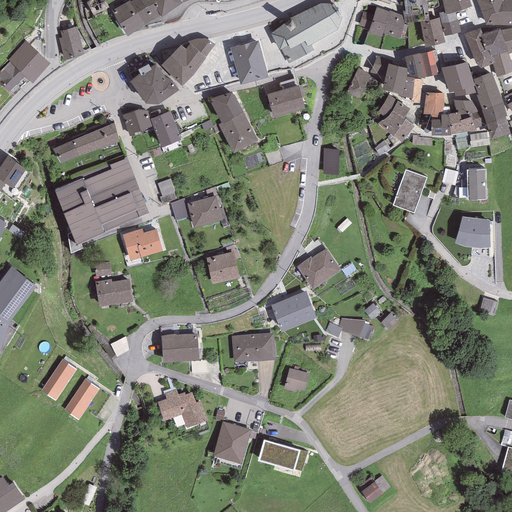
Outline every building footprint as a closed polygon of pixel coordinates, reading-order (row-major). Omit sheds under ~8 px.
[(99,0),(91,4),(102,26),(110,22),(108,18),(117,14),(109,0),(99,0)] [(145,0),(139,4),(152,27),(168,17),(157,0),(145,0)] [(157,0),(168,17),(169,20),(192,7),(190,4),(187,0),(157,0)] [(476,0),(455,0),(449,3),(452,13),(454,18),(463,15),(480,8),(476,0)] [(509,0),(486,0),(484,1),(494,27),(510,1),(509,0)] [(511,0),(510,1),(494,27),(511,26),(511,0)] [(138,3),(120,13),(135,38),(153,28),(152,27),(139,4),(138,3)] [(293,31),(279,38),(286,52),(289,50),(298,67),(322,54),(319,47),(342,35),(349,22),(341,7),(327,7),(300,22),(290,27),(293,31)] [(398,14),(384,10),(382,16),(377,29),(376,32),(391,37),(391,35),(398,14)] [(368,26),(377,29),(382,16),(372,12),(368,26)] [(444,15),(446,20),(448,27),(465,23),(463,15),(454,18),(452,13),(444,15)] [(414,20),(398,14),(391,35),(407,40),(414,20)] [(446,20),(427,25),(434,51),(453,46),(451,40),(448,27),(446,20)] [(468,35),(465,23),(448,27),(451,40),(468,35)] [(59,38),(65,58),(83,53),(76,28),(61,32),(62,38),(59,38)] [(489,32),(472,38),(484,73),(501,67),(498,60),(491,39),(489,32)] [(507,33),(491,39),(498,60),(511,54),(511,46),(508,35),(507,33)] [(28,39),(11,59),(13,61),(28,74),(37,82),(54,62),(28,39)] [(203,43),(199,47),(213,59),(222,49),(214,42),(203,43)] [(266,44),(239,52),(249,86),(276,78),(266,44)] [(192,70),(198,76),(213,59),(199,47),(199,46),(194,52),(192,70)] [(192,70),(194,52),(188,47),(170,67),(190,85),(198,76),(192,70)] [(442,53),(428,57),(434,79),(434,81),(449,77),(442,53)] [(427,54),(412,58),(417,76),(434,79),(428,57),(427,54)] [(511,54),(498,60),(501,67),(505,79),(511,76),(511,54)] [(397,63),(382,58),(377,74),(393,79),(396,67),(397,63)] [(11,91),(28,74),(13,61),(3,71),(0,68),(0,83),(1,82),(11,91)] [(475,63),(450,71),(458,95),(462,93),(483,87),(475,63)] [(150,97),(174,78),(164,66),(140,84),(150,97)] [(414,71),(396,67),(393,79),(391,89),(409,92),(412,80),(414,71)] [(359,69),(346,94),(358,100),(371,76),(359,69)] [(186,94),(174,78),(150,97),(155,105),(173,104),(186,94)] [(501,78),(483,84),(491,108),(509,102),(501,78)] [(421,81),(412,80),(409,92),(420,94),(421,82),(421,81)] [(426,106),(429,83),(421,82),(420,94),(418,106),(426,106)] [(305,87),(275,97),(283,119),(312,110),(305,87)] [(483,87),(462,93),(464,100),(485,94),(483,87)] [(240,93),(219,103),(230,126),(225,128),(238,155),(263,143),(240,93)] [(378,112),(386,119),(397,102),(389,95),(378,112)] [(452,96),(433,96),(433,116),(439,116),(439,123),(441,123),(450,123),(450,116),(452,116),(452,96)] [(386,119),(378,125),(393,137),(405,120),(404,119),(410,110),(397,102),(386,119)] [(511,109),(509,102),(491,108),(495,120),(511,114),(511,109)] [(480,104),(462,104),(465,115),(468,115),(469,120),(479,118),(487,116),(480,104)] [(151,113),(133,119),(138,135),(157,129),(151,113)] [(511,134),(511,114),(495,120),(502,138),(511,134)] [(177,115),(160,122),(171,149),(188,142),(177,115)] [(465,115),(459,116),(460,134),(471,133),(469,120),(468,115),(465,115)] [(492,128),(488,115),(487,116),(479,118),(482,131),(492,128)] [(452,116),(450,116),(450,123),(441,123),(441,135),(460,134),(459,116),(452,116)] [(482,131),(479,118),(469,120),(471,133),(482,131)] [(405,120),(393,137),(402,143),(414,126),(405,120)] [(110,126),(54,149),(61,165),(116,142),(110,126)] [(496,135),(477,138),(479,151),(498,148),(496,135)] [(342,150),(328,150),(329,173),(343,173),(342,150)] [(36,172),(16,159),(0,183),(0,189),(7,195),(13,186),(23,192),(36,172)] [(111,172),(55,193),(72,238),(68,240),(74,255),(82,252),(79,243),(149,217),(128,159),(109,166),(111,172)] [(465,160),(454,159),(453,170),(465,170),(465,160)] [(427,178),(406,170),(393,206),(414,214),(427,178)] [(457,186),(459,172),(447,170),(444,184),(457,186)] [(494,173),(476,174),(477,202),(495,201),(494,173)] [(165,203),(178,198),(171,179),(158,184),(165,203)] [(215,198),(188,206),(194,228),(221,220),(215,198)] [(179,224),(191,220),(184,201),(172,205),(179,224)] [(13,225),(0,215),(0,249),(0,250),(13,231),(11,229),(13,225)] [(490,221),(462,218),(455,244),(465,248),(480,249),(491,248),(490,221)] [(149,232),(130,237),(137,263),(170,254),(164,231),(150,235),(149,232)] [(341,271),(326,249),(312,259),(310,257),(295,267),(312,291),(341,271)] [(233,253),(206,259),(212,284),(239,279),(233,253)] [(108,264),(97,265),(97,270),(95,270),(96,277),(110,275),(108,264)] [(46,289),(26,275),(17,286),(15,284),(0,304),(0,347),(12,351),(19,325),(46,289)] [(129,279),(96,283),(99,307),(132,303),(129,279)] [(307,293),(273,306),(282,329),(316,316),(307,293)] [(482,318),(496,321),(500,305),(486,302),(482,318)] [(373,304),(364,310),(371,319),(379,313),(373,304)] [(390,314),(381,322),(388,330),(397,322),(390,314)] [(365,321),(341,318),(338,326),(342,328),(341,331),(368,339),(372,326),(364,324),(365,321)] [(338,326),(329,323),(325,332),(338,338),(341,331),(342,328),(338,326)] [(272,334),(232,337),(234,362),(274,360),(272,334)] [(196,335),(162,337),(163,363),(198,361),(196,335)] [(128,340),(119,343),(117,337),(110,339),(117,360),(132,355),(128,340)] [(79,368),(64,358),(44,388),(59,398),(79,368)] [(309,375),(289,369),(283,389),(303,395),(309,375)] [(102,387),(87,377),(67,408),(82,418),(102,387)] [(172,402),(162,405),(169,425),(190,418),(193,429),(212,423),(207,406),(203,407),(200,396),(193,398),(192,395),(186,397),(184,390),(169,395),(172,402)] [(511,399),(508,398),(503,416),(511,418),(511,399)] [(257,432),(229,424),(220,457),(248,465),(257,432)] [(511,428),(504,427),(501,442),(504,443),(511,444),(511,428)] [(311,453),(267,442),(262,461),(306,473),(311,453)] [(511,444),(504,443),(499,467),(511,469),(511,444)] [(0,511),(2,510),(2,511),(4,511),(27,496),(15,480),(11,483),(4,474),(0,477),(0,511)] [(390,487),(382,477),(364,491),(372,501),(390,487)]
